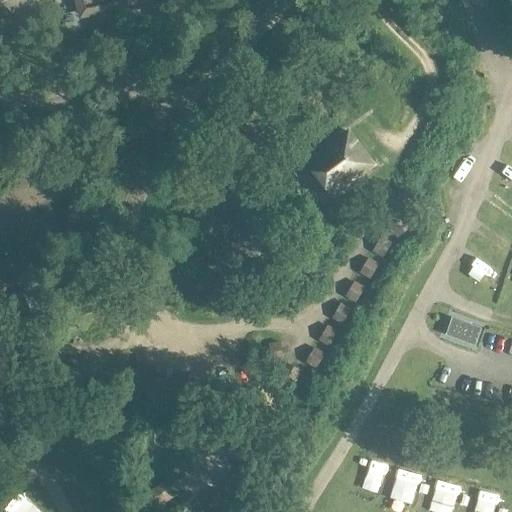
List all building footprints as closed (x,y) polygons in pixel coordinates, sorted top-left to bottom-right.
[(175,0),(81,0),(84,13),(128,3),(130,14),(177,4),(175,0)] [(301,167),(324,196),(352,174),(357,180),(375,166),(347,131),(301,167)] [(375,207),(397,237),(413,226),(390,195),(375,207)] [(360,279),(373,287),(382,272),(369,264),(360,279)] [(481,328),(452,318),(446,335),(474,345),(481,328)] [(51,469),(78,427),(68,420),(41,463),(51,469)] [(211,445),(269,455),(272,436),(217,425),(211,445)]
